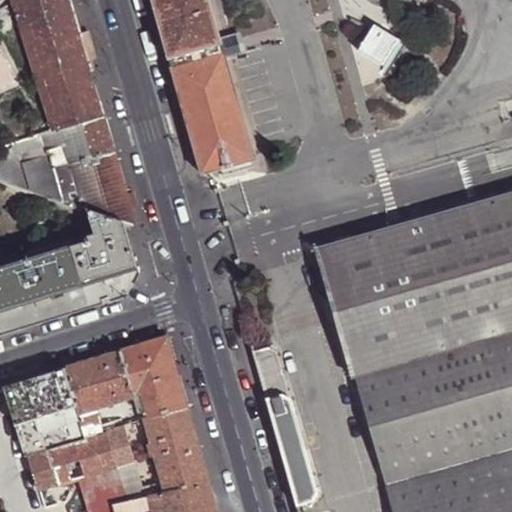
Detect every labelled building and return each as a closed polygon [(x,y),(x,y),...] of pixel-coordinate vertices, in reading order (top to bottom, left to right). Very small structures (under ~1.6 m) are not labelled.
[(15,0),(54,130),(103,116),(98,97),(91,72),(79,36),(69,0),(15,0)] [(150,0),(168,58),(220,43),(207,0),(150,0)] [(168,58),(201,173),(253,158),(220,43),(168,58)] [(110,140),(103,116),(54,130),(42,134),(47,152),(65,147),(69,162),(113,152),(110,140)] [(4,144),(26,138),(23,128),(1,135),(4,144)] [(125,191),(113,152),(69,162),(85,209),(124,222),(132,224),(132,225),(135,225),(125,191)] [(85,209),(69,162),(52,166),(64,203),(78,208),(85,211),(85,209)] [(350,375),(354,373),(511,327),(511,191),(314,248),(350,375)] [(85,211),(78,208),(86,236),(87,240),(82,242),(70,246),(82,285),(137,268),(133,254),(125,228),(124,222),(85,209),(85,211)] [(0,310),(82,285),(70,246),(0,268),(0,310)] [(394,511),(511,511),(511,327),(354,373),(394,511)] [(167,335),(122,350),(135,396),(144,393),(149,409),(151,416),(188,406),(180,377),(167,335)] [(267,400),(288,394),(277,353),(268,347),(252,352),(267,400)] [(122,350),(68,367),(78,407),(86,435),(103,430),(96,409),(135,396),(122,350)] [(68,367),(10,386),(21,425),(78,407),(68,367)] [(144,393),(135,396),(140,412),(149,409),(144,393)] [(267,400),(297,507),(313,502),(317,494),(288,394),(267,400)] [(201,450),(188,406),(151,416),(145,418),(148,432),(152,442),(149,443),(153,456),(155,455),(165,491),(210,481),(201,450)] [(78,407),(21,425),(29,456),(31,455),(87,439),(86,435),(78,407)] [(141,418),(125,423),(129,438),(148,432),(145,418),(144,417),(141,418)] [(107,428),(108,433),(119,467),(129,502),(150,496),(165,491),(155,455),(153,456),(149,443),(152,442),(148,432),(129,438),(125,423),(107,428)] [(103,430),(86,435),(87,439),(108,433),(107,428),(103,430)] [(87,439),(31,455),(42,489),(81,478),(119,467),(108,433),(87,439)] [(81,478),(88,511),(116,511),(115,506),(129,502),(119,467),(81,478)] [(165,491),(150,496),(153,509),(153,511),(218,511),(216,503),(210,481),(165,491)] [(150,496),(129,502),(115,506),(116,511),(143,511),(153,509),(150,496)]
